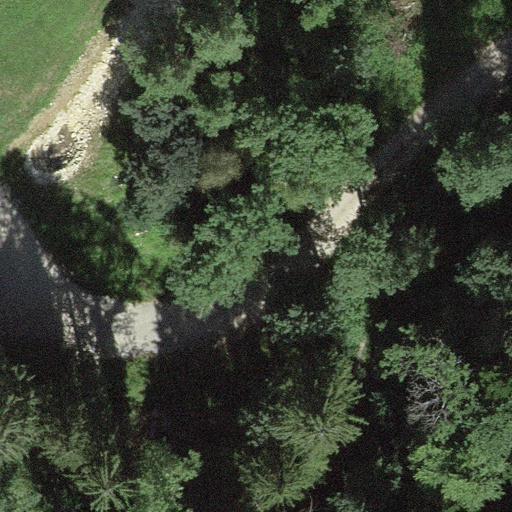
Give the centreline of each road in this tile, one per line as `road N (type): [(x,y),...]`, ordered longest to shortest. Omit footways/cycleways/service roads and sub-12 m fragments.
road 1 (track): [(493,67),(372,208),(282,280),(187,337),(89,318),(46,278)]
road 2 (track): [(323,511),(350,396),(429,208),(477,131),(493,67)]
